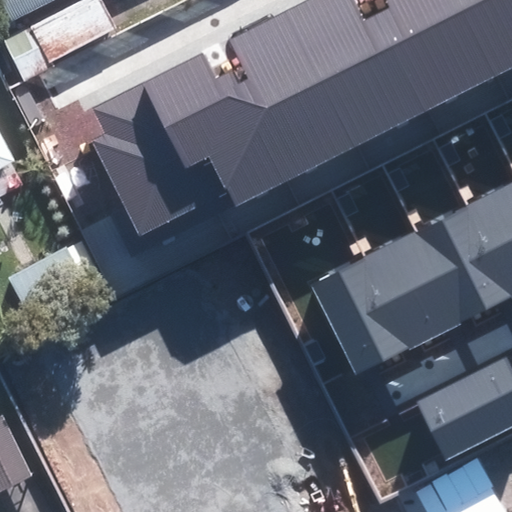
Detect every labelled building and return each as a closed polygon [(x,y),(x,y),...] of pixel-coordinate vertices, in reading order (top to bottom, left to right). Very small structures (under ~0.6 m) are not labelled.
[(53,0),(14,0),(22,15),(53,0)] [(423,115),(366,0),(308,0),(279,14),(348,152),(423,115)] [(457,0),(366,0),(423,115),(496,79),(457,0)] [(511,71),(511,0),(457,0),(496,79),(511,71)] [(348,152),(279,14),(229,39),(243,67),(228,74),(283,184),(348,152)] [(236,208),(283,184),(228,74),(215,81),(202,55),(144,84),(142,85),(183,168),(210,155),(236,208)] [(183,168),(142,85),(96,107),(110,135),(96,142),(140,234),(201,206),(183,168)] [(0,170),(25,158),(0,109),(0,170)] [(511,184),(468,206),(468,208),(510,293),(511,292),(511,184)] [(468,208),(418,232),(459,318),(510,293),(468,208)] [(417,231),(365,256),(407,343),(459,318),(418,232),(417,231)] [(365,256),(312,282),(354,369),(407,343),(365,256)] [(511,368),(507,358),(416,401),(444,458),(511,425),(511,368)] [(7,407),(0,410),(0,485),(37,467),(7,407)] [(323,511),(269,409),(85,508),(86,511),(323,511)]
